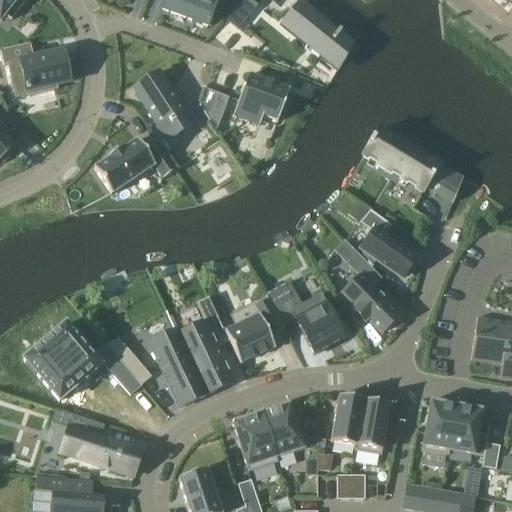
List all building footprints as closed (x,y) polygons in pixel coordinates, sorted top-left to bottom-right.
[(0,0),(0,19),(4,15),(11,21),(13,20),(12,19),(27,2),(28,0),(0,0)] [(167,0),(162,11),(207,28),(217,0),(167,0)] [(289,16),(284,22),(286,23),(286,22),(301,34),(296,41),(305,49),(306,50),(308,48),(313,51),(310,54),(318,60),(318,59),(333,71),(336,67),(339,69),(342,63),(340,62),(347,53),(334,42),(340,35),(309,11),(300,4),(290,16),(289,16)] [(235,6),(224,20),(227,22),(237,29),(247,16),(235,6)] [(30,45),(0,51),(0,53),(3,67),(8,66),(12,86),(23,84),(25,93),(28,92),(29,98),(58,91),(56,86),(68,83),(65,69),(63,60),(52,63),(51,58),(51,56),(33,60),(30,45)] [(158,74),(133,90),(160,132),(185,116),(158,74)] [(248,77),(232,118),(259,128),(262,118),(277,124),(289,92),(248,77)] [(205,90),(199,107),(207,119),(216,95),(205,90)] [(0,163),(2,165),(13,155),(11,152),(17,147),(16,146),(15,146),(0,129),(0,120),(7,114),(0,106),(0,163)] [(199,107),(189,113),(205,139),(215,132),(199,107)] [(379,131),(372,142),(371,141),(367,146),(369,147),(362,158),(422,194),(426,186),(437,193),(437,195),(452,205),(462,181),(379,131)] [(107,160),(93,170),(109,195),(152,166),(161,180),(175,170),(154,139),(141,148),(136,141),(121,151),(120,149),(106,158),(107,160)] [(369,213),(359,225),(372,234),(361,250),(402,279),(415,261),(380,237),(388,225),(369,213)] [(349,267),(360,279),(343,295),(356,309),(353,312),(365,324),(368,321),(382,336),(399,319),(371,290),(381,280),(359,258),(349,267)] [(276,317),(288,310),(277,289),(265,296),(274,313),(276,317)] [(320,298),(290,314),(314,356),(343,340),(320,298)] [(229,343),(239,366),(274,349),(268,338),(283,330),(276,317),(274,313),(225,335),(229,343)] [(177,336),(206,397),(233,384),(216,349),(229,343),(225,335),(217,318),(216,318),(178,336),(177,336)] [(511,324),(476,319),(469,362),(500,367),(498,381),(511,383),(511,324)] [(64,326),(23,361),(59,402),(100,367),(64,326)] [(177,336),(178,336),(175,332),(149,344),(179,410),(206,397),(177,336)] [(105,347),(95,355),(130,396),(140,388),(117,360),(105,347)] [(127,351),(117,360),(140,388),(141,387),(138,384),(148,375),(130,354),(127,351)] [(338,398),(330,443),(354,448),(355,448),(363,402),(338,398)] [(354,448),(354,452),(380,457),(389,407),(363,402),(355,448),(354,448)] [(430,402),(421,453),(448,458),(449,453),(448,453),(456,407),(430,402)] [(288,405),(259,415),(275,460),(276,460),(303,451),(288,405)] [(456,407),(448,453),(449,453),(473,457),(482,411),(456,407)] [(259,415),(231,424),(248,474),(277,464),(276,460),(275,460),(259,415)] [(133,478),(141,454),(111,444),(110,446),(99,442),(104,427),(72,416),(67,430),(74,432),(66,456),(133,478)] [(495,471),(499,448),(486,445),(481,469),(495,471)] [(177,480),(187,511),(220,511),(207,471),(177,480)] [(88,475),(79,474),(78,482),(88,483),(88,475)] [(336,501),(350,501),(350,477),(336,477),(336,501)] [(364,477),(350,477),(350,501),(364,501),(364,477)] [(102,511),(104,498),(92,497),(92,483),(88,483),(78,482),(34,478),(33,479),(34,479),(34,478),(36,479),(35,493),(51,494),(49,511),(102,511)] [(258,505),(250,482),(237,486),(244,509),(258,505)] [(406,487),(402,511),(409,511),(415,511),(416,510),(420,489),(406,487)] [(429,511),(433,492),(424,490),(420,489),(416,510),(415,511),(429,511)] [(433,492),(429,511),(444,511),(447,494),(433,492)] [(458,511),(461,497),(459,496),(447,494),(444,511),(458,511)] [(458,511),(472,511),(475,499),(461,497),(458,511)]
